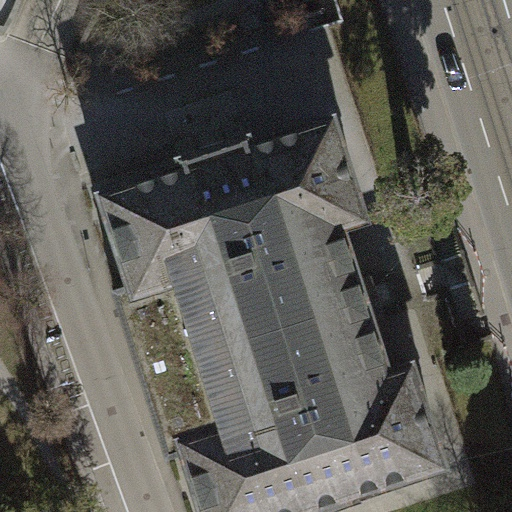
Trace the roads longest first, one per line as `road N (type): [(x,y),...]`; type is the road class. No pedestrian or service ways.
road 1 (residential): [(144,511),(0,116)]
road 2 (primary): [(511,128),(469,0)]
